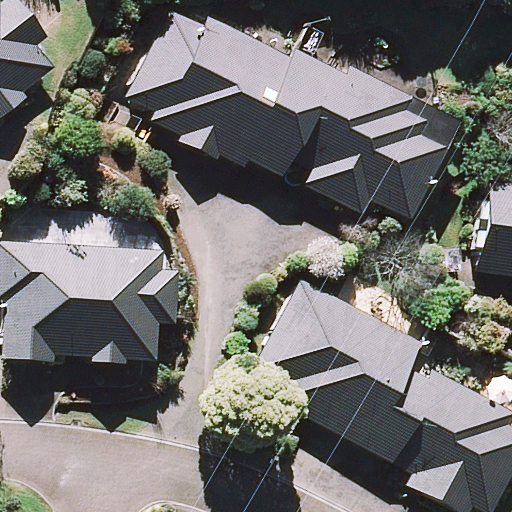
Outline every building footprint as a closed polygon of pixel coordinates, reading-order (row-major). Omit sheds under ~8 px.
[(0,119),(24,100),(21,96),(47,74),(40,65),(29,52),(40,44),(5,2),(0,6),(0,119)] [(408,227),(457,127),(404,101),(342,71),(335,83),(210,22),(206,32),(168,14),(124,103),(154,117),(149,128),(238,171),(242,162),(357,218),(363,206),(408,227)] [(511,191),(492,188),(479,276),(511,280),(511,191)] [(177,257),(1,244),(0,255),(0,356),(153,368),(156,326),(172,327),(177,257)] [(410,475),(404,487),(452,511),(466,511),(468,508),(475,511),(490,511),(511,469),(511,421),(407,368),(419,345),(298,283),(255,367),(290,385),(279,408),(410,475)]
